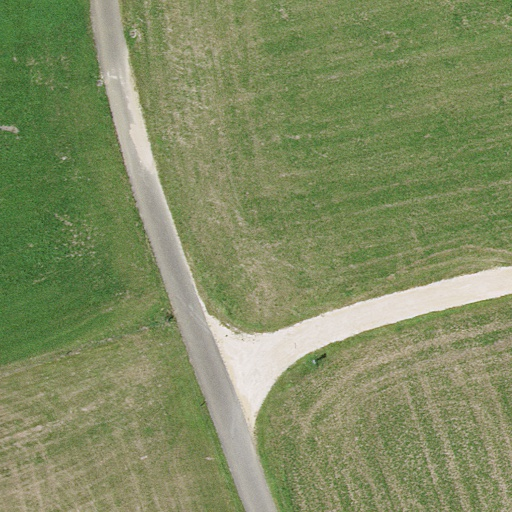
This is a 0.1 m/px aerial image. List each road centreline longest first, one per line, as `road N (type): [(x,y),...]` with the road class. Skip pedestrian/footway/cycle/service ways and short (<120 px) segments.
road 1 (unclassified): [(102,0),(139,178),(259,511)]
road 2 (track): [(213,379),(278,340),(382,303),(511,273)]
